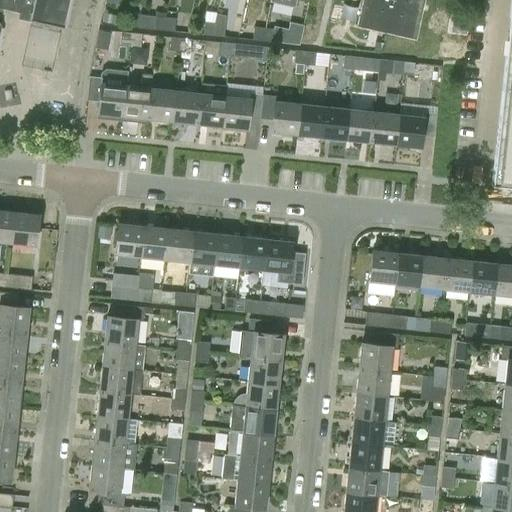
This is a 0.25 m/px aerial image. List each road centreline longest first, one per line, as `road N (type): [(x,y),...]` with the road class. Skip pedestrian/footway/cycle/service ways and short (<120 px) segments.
road 1 (residential): [(52,511),(80,181)]
road 2 (residential): [(304,511),(336,208)]
road 3 (residential): [(336,208),(80,181)]
road 4 (residential): [(511,224),(336,208)]
